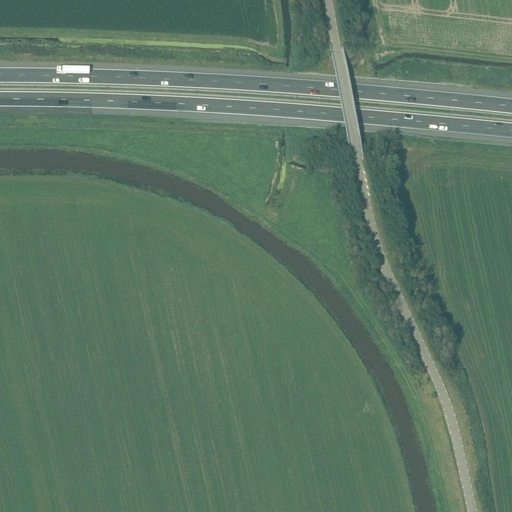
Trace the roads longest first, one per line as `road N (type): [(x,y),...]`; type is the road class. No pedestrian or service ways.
road 1 (unclassified): [(471,511),(446,403),(378,253),(327,0)]
road 2 (motorway): [(0,98),(197,103),(511,130)]
road 3 (motorway): [(511,106),(313,87),(0,74)]
